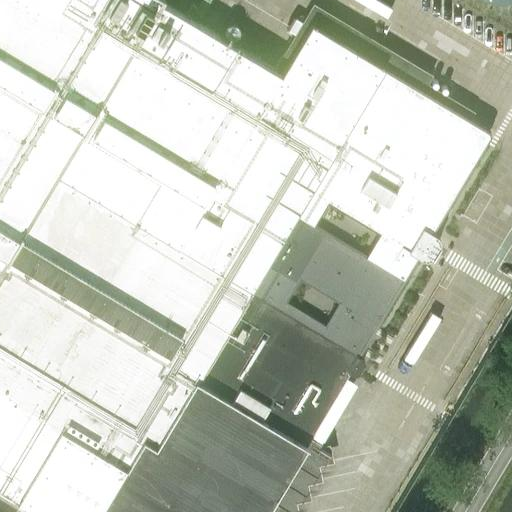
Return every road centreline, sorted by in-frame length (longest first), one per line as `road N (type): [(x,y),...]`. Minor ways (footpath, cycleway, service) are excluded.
road 1 (unknown): [(511,183),(336,511)]
road 2 (unknown): [(370,0),(511,86)]
